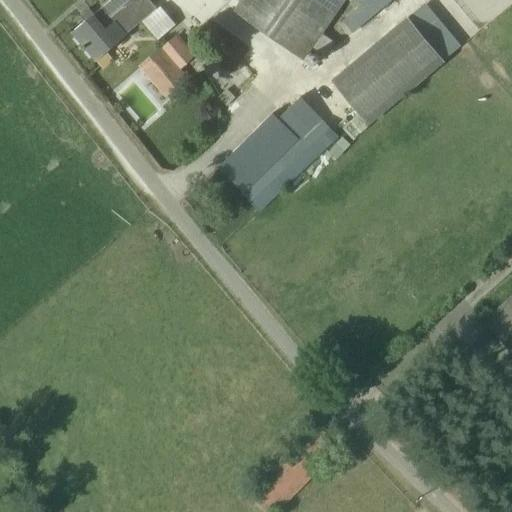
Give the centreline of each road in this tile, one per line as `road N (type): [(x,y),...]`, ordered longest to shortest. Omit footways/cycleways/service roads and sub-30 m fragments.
road 1 (unclassified): [(175,210),(271,328),(450,511)]
road 2 (unclassified): [(175,210),(10,0)]
